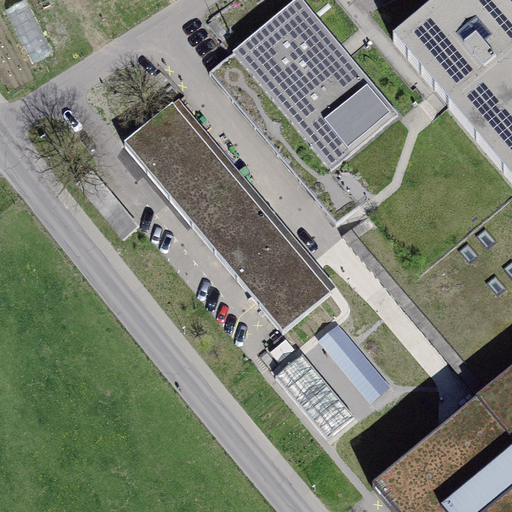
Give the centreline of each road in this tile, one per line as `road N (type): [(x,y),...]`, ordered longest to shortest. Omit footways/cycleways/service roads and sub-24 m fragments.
road 1 (tertiary): [(0,144),(300,511)]
road 2 (unclassified): [(202,0),(0,128)]
